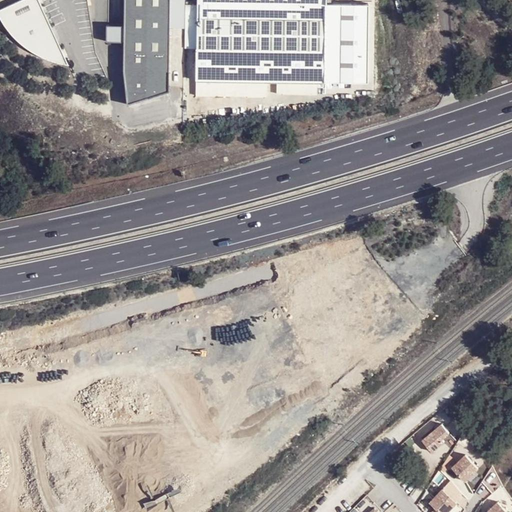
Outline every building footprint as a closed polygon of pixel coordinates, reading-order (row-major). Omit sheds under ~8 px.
[(36,0),(24,0),(0,11),(0,20),(2,24),(6,27),(10,31),(17,38),(26,44),(36,50),(46,55),(55,60),(67,66),(36,0)] [(123,0),(124,25),(124,42),(124,72),(128,105),(170,91),(171,27),(170,0),(123,0)] [(185,0),(170,0),(171,27),(185,27),(185,0)] [(197,0),(196,79),(266,81),(276,81),(317,82),(323,81),(324,0),(197,0)] [(196,49),(197,5),(186,5),(186,11),(185,49),(196,49)] [(124,25),(106,25),(106,42),(124,42),(124,25)] [(374,35),(355,34),(355,93),(373,94),(374,35)] [(266,81),(196,79),(197,95),(265,97),(266,81)] [(317,82),(276,81),(276,94),(317,94),(317,82)] [(439,425),(419,440),(428,452),(445,439),(443,436),(446,434),(439,425)] [(475,468),(462,455),(449,468),(462,482),(475,468)] [(428,504),(436,511),(447,511),(455,503),(440,490),(428,504)] [(483,511),(504,511),(494,502),(483,511)]
